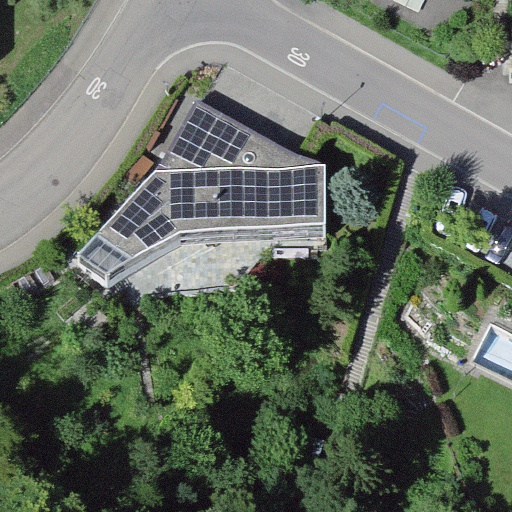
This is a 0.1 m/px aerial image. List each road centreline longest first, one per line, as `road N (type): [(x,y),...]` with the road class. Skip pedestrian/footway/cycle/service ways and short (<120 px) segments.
road 1 (residential): [(511,167),(224,0)]
road 2 (residential): [(167,0),(115,88),(42,180),(0,212)]
